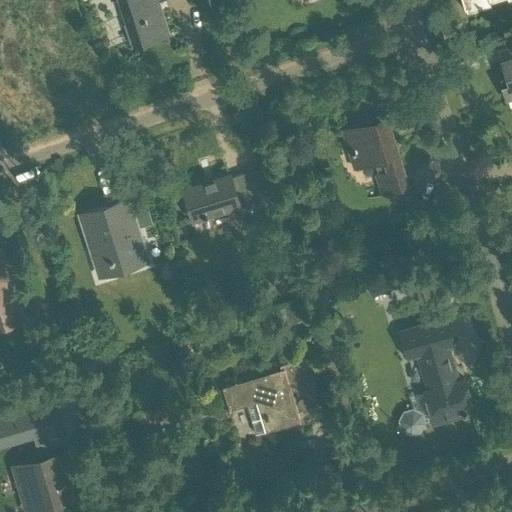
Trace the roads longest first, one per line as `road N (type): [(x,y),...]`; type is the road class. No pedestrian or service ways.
road 1 (residential): [(415,33),(0,176)]
road 2 (residential): [(511,344),(415,33)]
road 3 (residential): [(347,511),(511,462)]
